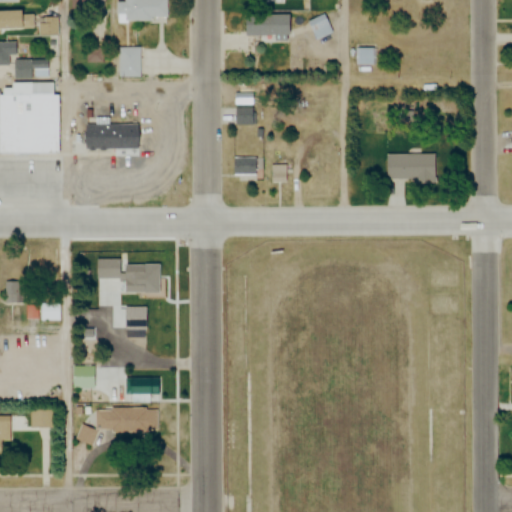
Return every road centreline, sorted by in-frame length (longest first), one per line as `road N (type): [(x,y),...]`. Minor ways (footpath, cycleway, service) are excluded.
road 1 (residential): [(204,0),(207,511)]
road 2 (residential): [(485,0),(487,511)]
road 3 (tertiary): [(0,223),(511,222)]
road 4 (residential): [(0,505),(207,502)]
